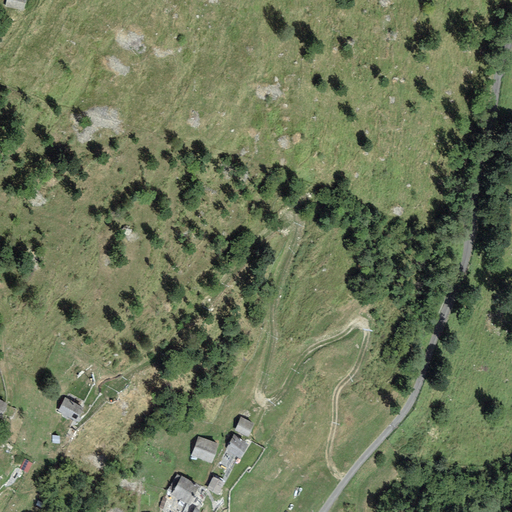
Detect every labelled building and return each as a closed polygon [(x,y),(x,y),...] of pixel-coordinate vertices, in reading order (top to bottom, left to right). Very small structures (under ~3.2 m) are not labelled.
[(23,0),(7,0),(7,6),(21,9),(23,0)] [(77,402),(63,397),(57,412),(71,417),(77,402)] [(249,418),(235,413),(229,429),(243,434),(249,418)] [(241,437),(227,432),(221,447),(236,452),(241,437)] [(211,441),(194,436),(189,453),(206,458),(211,441)] [(216,480),(207,473),(201,489),(211,493),(216,480)] [(191,481),(175,474),(166,494),(182,501),(191,481)] [(183,511),(186,507),(172,501),(167,511),(183,511)]
